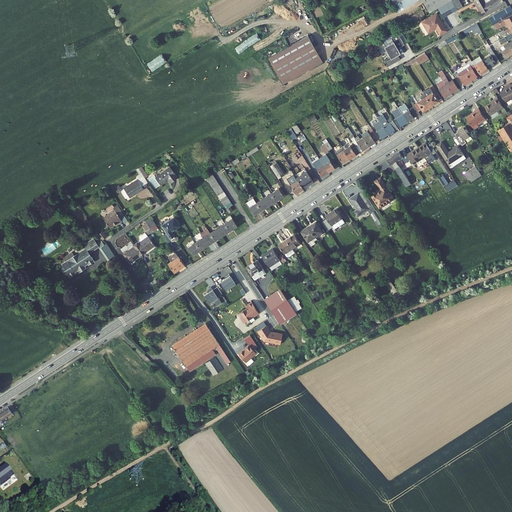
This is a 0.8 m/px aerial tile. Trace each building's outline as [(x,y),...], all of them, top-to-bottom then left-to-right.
[(411,0),(391,0),(396,8),(411,0)] [(422,0),(431,14),(440,9),(454,1),(452,0),(422,0)] [(464,8),(458,0),(455,0),(454,1),(440,9),(446,18),(464,8)] [(503,0),(491,0),(484,4),(481,0),(475,0),(474,1),(480,13),(503,0)] [(511,10),(509,5),(489,17),(493,25),(511,14),(511,10)] [(443,35),(450,31),(440,13),(425,22),(431,33),(439,28),(443,35)] [(511,25),(511,14),(493,25),(491,27),(492,29),(494,28),(496,31),(508,23),(510,27),(511,25)] [(406,45),(400,35),(393,39),(394,42),(386,47),(389,53),(388,53),(392,59),(386,62),(389,67),(401,60),(399,56),(401,54),(399,49),(406,45)] [(325,62),(310,36),(271,58),(286,84),(325,62)] [(499,41),(490,46),(492,50),(496,48),(495,47),(500,44),(499,41)] [(511,48),(510,45),(502,50),(506,56),(511,51),(511,48)] [(427,52),(418,58),(422,64),(431,59),(427,52)] [(494,53),(482,60),(488,68),(499,61),(494,53)] [(474,64),(475,65),(480,73),(488,68),(482,60),(482,59),(474,64)] [(475,65),(466,71),(471,79),(480,73),(475,65)] [(466,71),(455,78),(461,86),(471,79),(466,71)] [(440,87),(439,88),(444,97),(451,92),(446,84),(442,78),(437,82),(440,87)] [(452,80),(446,84),(451,92),(457,88),(452,80)] [(423,92),(425,94),(432,105),(442,98),(439,93),(435,96),(430,87),(423,92)] [(511,101),(511,95),(508,88),(504,90),(506,92),(504,93),(500,96),(505,106),(511,101)] [(422,99),(418,102),(423,110),(432,105),(425,94),(421,96),(422,99)] [(502,108),(496,98),(493,101),(494,103),(490,105),(485,108),(490,116),(502,108)] [(415,105),(402,114),(407,121),(420,113),(415,105)] [(486,123),(479,111),(474,114),(475,116),(466,121),(473,133),(479,129),(478,127),(486,123)] [(314,114),(307,118),(311,124),(317,120),(314,114)] [(402,114),(393,120),(398,127),(407,121),(402,114)] [(380,121),(388,134),(398,127),(393,120),(392,118),(386,122),(382,115),(377,118),(380,121)] [(511,118),(511,117),(506,121),(510,127),(498,133),(511,155),(511,153),(511,118)] [(377,130),(373,132),(378,140),(388,134),(380,121),(374,126),(377,130)] [(372,130),(362,136),(369,145),(374,142),(378,140),(373,132),(372,130)] [(456,137),(453,140),(458,147),(471,139),(465,130),(455,136),(456,137)] [(356,141),(353,143),(359,152),(369,145),(362,136),(358,139),(357,138),(355,140),(356,141)] [(323,141),(325,143),(329,150),(333,148),(327,139),(323,141)] [(325,143),(320,146),(325,152),(329,150),(325,143)] [(343,146),(341,147),(348,159),(359,152),(353,143),(345,148),(343,146)] [(440,146),(435,149),(448,168),(454,163),(449,155),(447,156),(440,146)] [(312,147),(306,151),(313,161),(319,157),(312,147)] [(341,147),(334,152),(341,163),(348,159),(341,147)] [(423,147),(416,152),(422,160),(429,156),(431,158),(434,156),(430,149),(427,152),(423,147)] [(455,150),(449,155),(454,163),(461,159),(455,150)] [(416,152),(406,159),(409,163),(412,167),(422,160),(416,152)] [(402,153),(399,155),(406,165),(409,163),(406,159),(402,153)] [(399,155),(391,160),(397,170),(406,165),(399,155)] [(391,160),(376,169),(380,175),(388,169),(390,172),(392,170),(395,174),(396,173),(398,175),(400,174),(397,170),(391,160)] [(331,161),(324,166),(329,173),(336,169),(331,161)] [(277,163),(271,167),(279,179),(285,175),(277,163)] [(324,166),(318,170),(322,177),(329,173),(324,166)] [(171,168),(157,179),(162,186),(170,181),(172,184),(179,179),(171,168)] [(472,169),(462,176),(466,182),(476,175),(472,169)] [(295,177),(298,181),(304,189),(314,183),(306,170),(295,177)] [(439,178),(444,186),(448,183),(444,175),(439,178)] [(144,176),(121,192),(127,200),(131,197),(132,199),(145,189),(143,187),(149,183),(144,176)] [(382,191),(380,193),(388,204),(395,200),(381,179),(376,183),(382,191)] [(455,180),(444,186),(447,192),(458,186),(455,180)] [(298,181),(292,186),(297,194),(304,189),(298,181)] [(279,189),(272,194),(277,203),(280,201),(279,200),(284,197),(279,189)] [(380,193),(372,198),(380,209),(388,204),(380,193)] [(272,194),(264,199),(269,206),(274,203),(275,204),(277,203),(272,194)] [(358,194),(351,198),(363,215),(370,211),(358,194)] [(351,198),(350,199),(357,211),(354,213),(357,219),(363,215),(351,198)] [(254,199),(246,204),(254,216),(259,213),(260,214),(262,212),(257,204),(254,199)] [(264,199),(257,204),(262,212),(265,211),(264,209),(269,206),(264,199)] [(113,215),(106,220),(113,228),(120,223),(121,224),(125,221),(123,218),(127,216),(120,206),(116,209),(117,210),(112,214),(113,215)] [(336,211),(326,218),(335,231),(344,224),(341,220),(342,220),(336,211)] [(376,212),(372,215),(378,223),(382,220),(376,212)] [(152,216),(147,219),(150,224),(152,228),(155,227),(158,225),(152,216)] [(225,224),(231,233),(233,231),(232,230),(237,227),(231,216),(227,219),(229,222),(225,224)] [(174,218),(162,226),(173,242),(177,239),(172,231),(180,226),(174,218)] [(228,234),(231,233),(225,224),(218,229),(223,236),(228,233),(228,234)] [(317,224),(309,229),(315,238),(323,233),(317,224)] [(155,227),(152,228),(149,231),(147,232),(148,234),(149,235),(157,230),(155,227)] [(218,239),(223,236),(218,229),(210,234),(216,243),(219,241),(218,239)] [(309,229),(301,234),(311,248),(315,245),(314,243),(317,241),(315,238),(309,229)] [(101,236),(105,242),(109,239),(106,233),(101,236)] [(157,247),(149,235),(148,234),(142,237),(144,240),(136,245),(137,247),(143,256),(157,247)] [(213,244),(216,243),(210,234),(203,239),(208,246),(212,243),(213,244)] [(295,236),(287,241),(293,251),(301,246),(295,236)] [(68,261),(63,265),(71,277),(76,274),(76,273),(89,264),(89,265),(95,261),(89,253),(99,247),(94,239),(84,245),(86,249),(81,252),(82,254),(69,262),(68,261)] [(203,249),(208,246),(203,239),(195,243),(201,252),(203,251),(203,249)] [(287,241),(279,246),(280,248),(278,249),(280,251),(281,250),(287,258),(289,259),(295,255),(293,251),(287,241)] [(107,260),(114,255),(107,243),(99,247),(107,260)] [(199,254),(201,252),(195,243),(188,248),(193,255),(198,252),(199,254)] [(132,263),(143,256),(137,247),(126,255),(132,263)] [(272,251),(262,257),(269,267),(279,261),(281,266),(285,264),(280,256),(276,258),(272,251)] [(172,262),(169,264),(175,273),(185,266),(176,253),(169,258),(172,262)] [(257,263),(247,269),(254,282),(265,275),(257,263)] [(224,293),(235,287),(228,277),(225,279),(226,280),(223,282),(218,284),(224,293)] [(216,289),(212,292),(210,289),(206,292),(208,294),(203,297),(209,306),(213,303),(216,308),(221,305),(217,299),(221,296),(216,289)] [(281,291),(265,301),(268,306),(284,296),(281,291)] [(284,296),(268,306),(271,312),(288,302),(284,296)] [(246,308),(236,314),(242,323),(257,313),(250,302),(245,305),(246,308)] [(297,317),(288,302),(271,312),(281,327),(297,317)] [(205,325),(172,347),(185,367),(219,345),(205,325)] [(272,337),(270,336),(267,333),(268,332),(266,329),(265,329),(260,332),(258,329),(255,331),(257,334),(257,335),(263,344),(279,348),(282,338),(272,336),(272,337)] [(243,354),(237,357),(243,367),(255,360),(253,356),(257,353),(250,341),(245,344),(249,350),(245,353),(244,354),(243,354)] [(205,363),(213,375),(223,369),(214,357),(205,363)] [(0,420),(12,413),(8,407),(0,411),(0,420)] [(6,463),(0,467),(0,485),(0,486),(10,479),(10,478),(14,475),(11,470),(6,463)]
